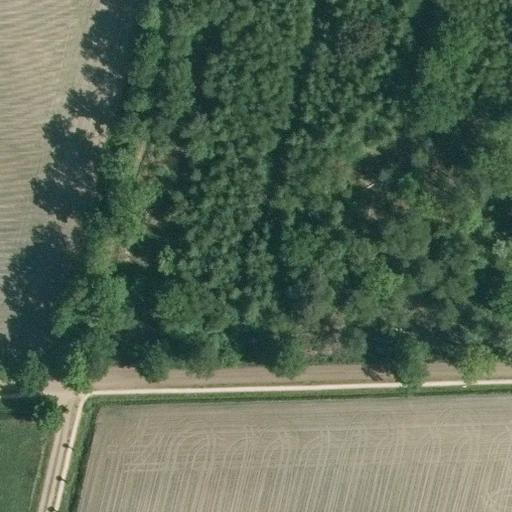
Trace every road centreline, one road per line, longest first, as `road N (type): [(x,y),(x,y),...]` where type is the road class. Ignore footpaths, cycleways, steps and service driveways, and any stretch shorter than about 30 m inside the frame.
road 1 (track): [(74,385),(511,374)]
road 2 (track): [(44,511),(74,385)]
